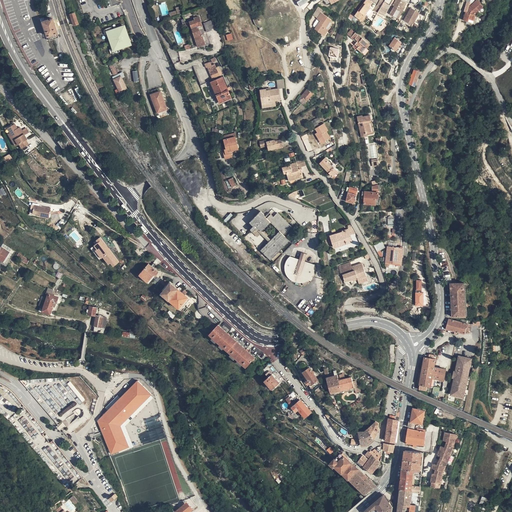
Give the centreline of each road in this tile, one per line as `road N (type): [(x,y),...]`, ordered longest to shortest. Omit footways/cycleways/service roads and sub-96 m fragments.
road 1 (residential): [(418,339),(396,318),(347,308),(382,291),(382,283),(360,230),(317,174),(285,108),(307,75),(292,0)]
road 2 (secondary): [(440,0),(399,89),(440,288),(437,324),(428,334)]
road 3 (residential): [(409,347),(398,362),(381,438),(361,447),(335,438),(269,340)]
road 4 (residential): [(0,86),(151,250),(163,248)]
road 5 (residential): [(191,145),(208,169),(216,203),(237,210),(274,199),(294,206),(313,218),(309,245)]
road 6 (residential): [(115,511),(0,380)]
road 7 (secondary): [(125,202),(30,78)]
road 8 (secondary): [(407,343),(375,322),(269,340)]
road 9 (secondary): [(269,340),(246,330),(163,248)]
road 10 (primary): [(391,472),(411,351)]
